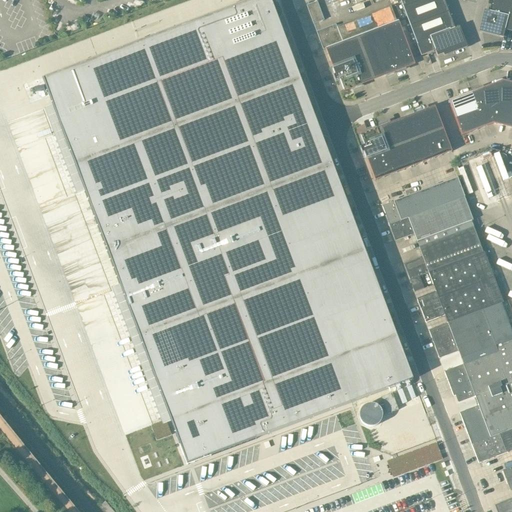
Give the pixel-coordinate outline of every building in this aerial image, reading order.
[(256,0),(42,80),(121,289),(187,466),(190,465),(209,457),(210,457),(413,381),(272,6),(271,4),(269,1),(266,0),(256,0)] [(399,0),(403,8),(423,0),(399,0)] [(410,27),(448,12),(443,0),(423,0),(403,8),(410,27)] [(511,32),(511,0),(491,0),(489,12),(484,11),(479,32),(503,38),(505,30),(511,32)] [(317,2),(306,6),(313,24),(324,21),(317,2)] [(357,37),(398,22),(398,21),(396,22),(391,7),(337,27),(335,25),(316,32),(323,50),(325,49),(357,37)] [(467,48),(459,27),(454,29),(448,12),(410,27),(421,56),(435,51),(437,57),(443,54),(444,57),(467,48)] [(357,37),(365,58),(372,78),(384,74),(385,76),(405,69),(404,66),(414,63),(398,22),(357,37)] [(343,66),(365,58),(357,37),(325,49),(325,50),(326,50),(333,69),(335,68),(336,69),(343,66)] [(425,67),(431,64),(428,56),(422,58),(425,67)] [(360,83),(372,78),(365,58),(343,66),(347,78),(357,74),(360,83)] [(362,85),(360,83),(357,74),(347,78),(343,66),(336,69),(335,68),(333,69),(332,70),(334,76),(333,77),(335,82),(340,81),(344,91),(343,91),(343,92),(362,85)] [(511,108),(511,86),(503,84),(494,87),(502,107),(504,106),(508,107),(511,108)] [(479,115),(488,112),(502,107),(494,87),(484,91),(482,88),(471,93),(479,115)] [(457,124),(473,118),(479,115),(471,93),(459,97),(460,100),(449,104),(457,124)] [(503,127),(508,107),(504,106),(502,107),(488,112),(493,124),(503,127)] [(511,128),(511,108),(508,107),(503,127),(511,128)] [(424,137),(433,133),(443,129),(435,110),(426,113),(425,110),(415,114),(424,137)] [(477,130),(493,124),(488,112),(479,115),(473,118),(477,130)] [(414,140),(424,137),(415,114),(405,118),(406,121),(397,124),(405,144),(414,140)] [(462,136),(477,130),(473,118),(457,124),(462,136)] [(386,151),(395,147),(405,144),(397,124),(388,127),(387,125),(377,128),(386,151)] [(366,158),(376,155),(386,151),(377,128),(359,135),(360,136),(362,141),(364,146),(360,148),(362,154),(363,153),(365,159),(367,159),(366,158)] [(438,146),(448,143),(443,129),(433,133),(438,146)] [(429,150),(438,146),(433,133),(424,137),(429,150)] [(419,154),(429,150),(424,137),(414,140),(419,154)] [(423,163),(419,154),(414,140),(405,144),(413,167),(423,163)] [(438,146),(442,156),(452,152),(448,143),(438,146)] [(404,170),(413,167),(405,144),(395,147),(404,170)] [(432,159),(442,156),(438,146),(429,150),(432,159)] [(394,174),(404,170),(395,147),(386,151),(394,174)] [(423,163),(432,159),(429,150),(419,154),(423,163)] [(385,177),(394,174),(386,151),(376,155),(385,177)] [(375,181),(385,177),(376,155),(366,158),(367,159),(375,181)] [(463,168),(458,169),(468,195),(472,193),(463,168)] [(419,215),(464,198),(464,197),(457,178),(411,195),(419,215)] [(389,226),(419,215),(411,195),(393,202),(382,206),(389,226)] [(419,249),(473,228),(471,221),(473,221),(464,198),(419,215),(389,226),(395,241),(414,234),(419,249)] [(428,273),(484,253),(484,252),(483,253),(473,228),(419,249),(422,257),(404,265),(409,280),(428,273)] [(447,324),(501,303),(503,303),(484,253),(428,273),(435,292),(416,299),(425,322),(444,316),(447,324)] [(409,281),(414,292),(423,289),(419,277),(409,281)] [(511,339),(511,331),(501,303),(447,324),(429,331),(439,358),(439,359),(458,352),(461,359),(469,356),(511,339)] [(474,397),(511,382),(511,339),(469,356),(472,362),(444,372),(453,396),(455,396),(458,403),(474,397)] [(471,446),(511,430),(511,382),(474,397),(478,406),(459,413),(471,446)] [(392,393),(380,398),(387,415),(398,410),(392,393)] [(511,430),(488,439),(492,449),(508,442),(511,451),(511,462),(499,468),(511,499),(511,498),(511,430)] [(511,511),(511,498),(511,499),(494,506),(496,511),(511,511)]
